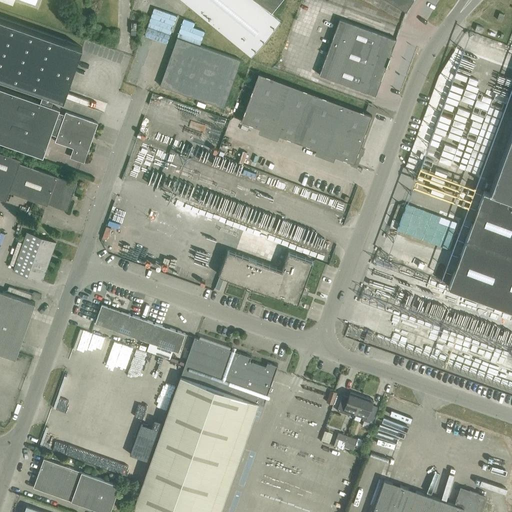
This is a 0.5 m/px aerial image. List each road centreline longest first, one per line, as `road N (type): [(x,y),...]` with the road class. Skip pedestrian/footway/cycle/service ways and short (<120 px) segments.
road 1 (tertiary): [(317,346),(430,52),(470,0)]
road 2 (unclassified): [(79,264),(317,346)]
road 3 (tertiary): [(511,416),(317,346)]
road 4 (unclassified): [(12,451),(79,264)]
road 5 (unclassified): [(79,264),(141,89)]
road 6 (unknown): [(352,511),(358,475),(382,449),(425,453),(489,480)]
